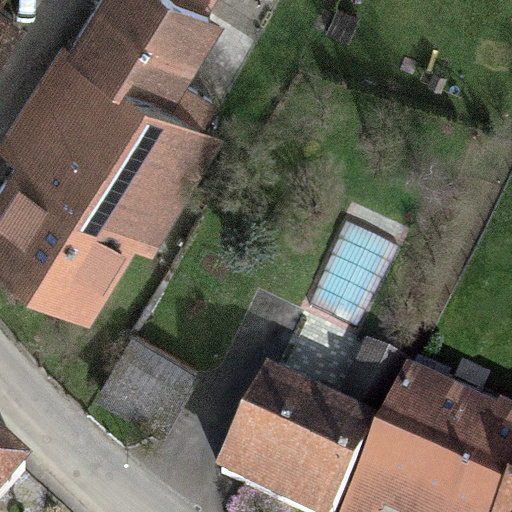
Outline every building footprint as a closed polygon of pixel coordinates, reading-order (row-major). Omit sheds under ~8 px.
[(213,32),(161,0),(93,0),(0,150),(0,153),(17,164),(0,192),(0,261),(85,314),(209,114),(175,93),(213,32)] [(350,511),(381,445),(263,392),(220,488),(273,511),(350,511)] [(501,511),(511,489),(511,441),(404,393),(381,445),(350,511),(501,511)] [(0,502),(16,484),(0,469),(0,502)] [(511,511),(511,489),(501,511),(511,511)]
